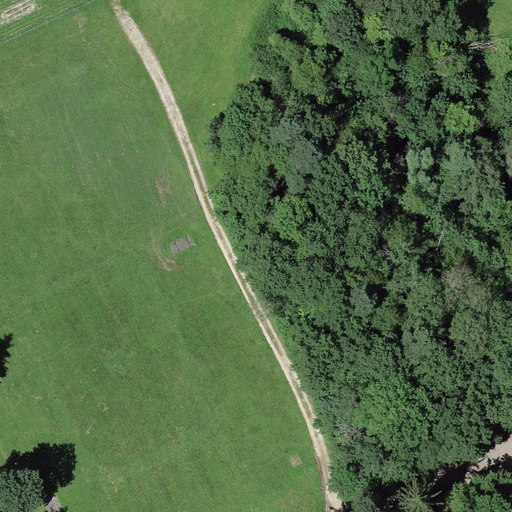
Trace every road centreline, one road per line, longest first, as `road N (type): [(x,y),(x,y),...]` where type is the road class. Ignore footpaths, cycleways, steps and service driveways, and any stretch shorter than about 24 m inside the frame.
road 1 (track): [(117,0),(161,81),(351,511)]
road 2 (track): [(395,511),(511,447)]
